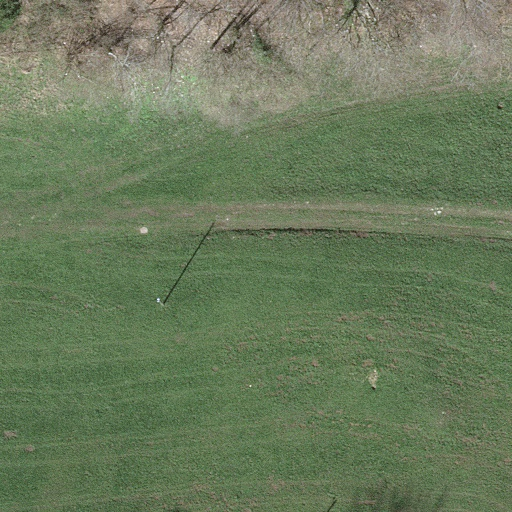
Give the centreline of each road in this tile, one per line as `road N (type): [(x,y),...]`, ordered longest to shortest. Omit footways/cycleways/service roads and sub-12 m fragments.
road 1 (track): [(511,81),(253,124),(20,226)]
road 2 (track): [(511,250),(0,226)]
